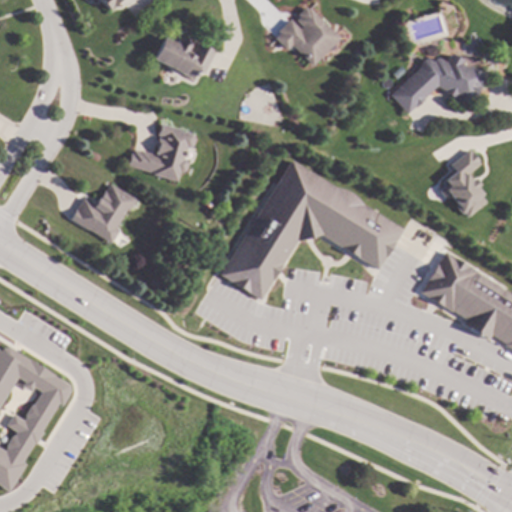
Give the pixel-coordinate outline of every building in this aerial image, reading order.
[(114,0),(106,9),(96,0),(114,0)] [(304,9),(305,7),(336,38),(309,65),(289,45),(284,50),(272,38),(276,33),(275,31),(286,19),(296,29),(299,26),(293,20),(296,17),(294,14),(302,7),(304,9)] [(175,44),(179,38),(194,46),(196,42),(213,51),(202,73),(193,68),(188,79),(150,58),(162,36),(175,44)] [(459,60),(457,64),(465,68),(466,67),(479,73),(478,76),(482,77),(477,89),(474,88),(473,91),(474,92),(472,96),(469,95),(464,103),(432,86),(404,113),(386,95),(415,68),(419,60),(424,58),(430,61),(431,58),(435,57),(443,62),(447,53),(459,60)] [(191,133),(193,137),(191,145),(186,148),(183,147),(181,159),(183,159),(185,163),(183,170),(180,172),(178,172),(175,181),(150,174),(151,172),(125,164),(130,148),(157,156),(162,137),(155,135),(158,123),(191,133)] [(466,152),(467,150),(476,160),(474,162),(476,164),(463,176),(467,180),(469,178),(474,185),(472,187),(478,193),(476,194),(483,201),(463,219),(459,214),(456,214),(452,209),(453,206),(445,197),(443,198),(439,198),(435,192),(436,188),(440,186),(437,183),(449,171),(445,165),(465,150),(466,152)] [(332,188),(344,191),(351,195),(361,205),(400,230),(374,270),(317,234),(294,240),(258,299),(217,276),(288,160),(332,188)] [(133,200),(115,228),(117,230),(107,245),(67,218),(81,197),(93,205),(107,183),(133,200)] [(511,295),(511,349),(489,335),(486,339),(460,323),(462,320),(417,292),(442,252),(511,295)] [(0,487),(7,492),(55,403),(60,406),(71,386),(0,347),(0,487)]
